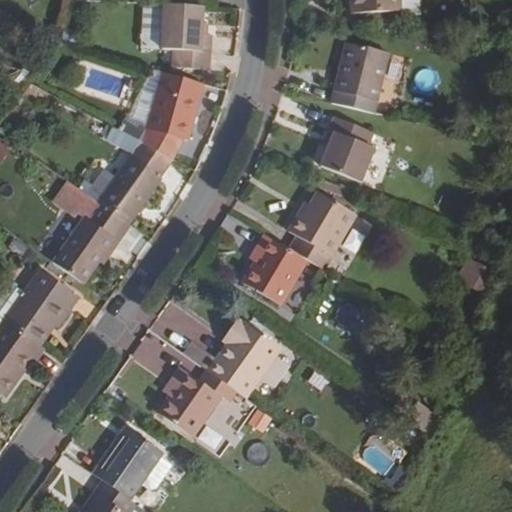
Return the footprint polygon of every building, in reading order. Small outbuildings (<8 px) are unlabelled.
[(351,0),(353,16),(400,14),(401,18),(421,17),(420,0),(351,0)] [(210,55),(212,38),(208,38),(202,37),(202,28),(203,7),(165,5),(143,4),(141,35),(164,36),(163,51),(174,52),(173,68),(210,70),(210,55)] [(50,23),(46,35),(54,38),(58,25),(50,23)] [(374,103),(387,55),(348,46),(336,93),(332,105),(371,115),(374,103)] [(173,160),(189,142),(204,85),(164,74),(149,131),(125,117),(118,130),(144,144),(173,160)] [(373,135),(334,120),(330,133),(336,135),(331,148),(323,168),(362,184),(375,150),(368,148),(373,135)] [(134,157),(144,144),(118,130),(116,129),(110,141),(134,157)] [(336,135),(330,133),(325,146),(331,148),(336,135)] [(133,159),(131,158),(116,179),(98,204),(107,211),(130,226),(162,180),(160,179),(173,160),(144,144),(134,157),(133,159)] [(0,190),(2,191),(12,177),(0,167),(0,190)] [(85,195),(98,204),(116,179),(103,169),(85,195)] [(74,212),(85,220),(96,228),(107,211),(98,204),(85,195),(79,191),(72,200),(80,204),(74,212)] [(289,233),(298,238),(290,253),(307,263),(323,272),(356,218),(317,195),(311,207),(303,221),(298,218),(289,233)] [(311,207),(306,204),(298,218),(303,221),(311,207)] [(96,228),(85,220),(53,264),(85,286),(101,263),(117,241),(120,244),(132,228),(130,226),(107,211),(96,228)] [(243,285),(280,307),(307,263),(290,253),(264,238),(256,251),(261,254),(256,264),(243,285)] [(120,244),(117,241),(101,263),(106,266),(120,244)] [(261,254),(256,251),(250,261),(256,264),(261,254)] [(484,296),(495,273),(466,259),(455,282),(484,296)] [(0,296),(0,317),(5,321),(41,346),(55,327),(57,329),(80,298),(41,272),(24,295),(8,284),(0,296)] [(31,362),(34,364),(45,349),(41,346),(5,321),(0,317),(0,395),(5,399),(31,362)] [(245,323),(239,319),(222,343),(228,346),(245,323)] [(219,360),(209,374),(247,400),(282,349),(245,323),(228,346),(219,360)] [(209,374),(219,360),(191,341),(181,354),(209,374)] [(181,371),(173,383),(165,394),(172,399),(179,389),(175,386),(184,373),(181,371)] [(192,439),(221,399),(184,373),(175,386),(179,389),(172,399),(159,416),(192,439)] [(405,420),(429,437),(438,417),(417,403),(405,420)] [(271,419),(258,410),(249,423),(262,432),(271,419)] [(404,419),(397,429),(424,448),(429,437),(405,420),(404,419)] [(196,441),(215,454),(225,440),(206,427),(196,441)] [(162,453),(127,429),(94,477),(102,483),(107,486),(129,501),(141,483),(160,456),(162,453)] [(385,477),(396,463),(372,443),(361,457),(385,477)] [(173,465),(160,456),(141,483),(151,490),(157,488),(173,465)] [(88,511),(107,486),(102,483),(81,511),(88,511)] [(132,511),(136,507),(129,501),(107,486),(88,511),(132,511)]
